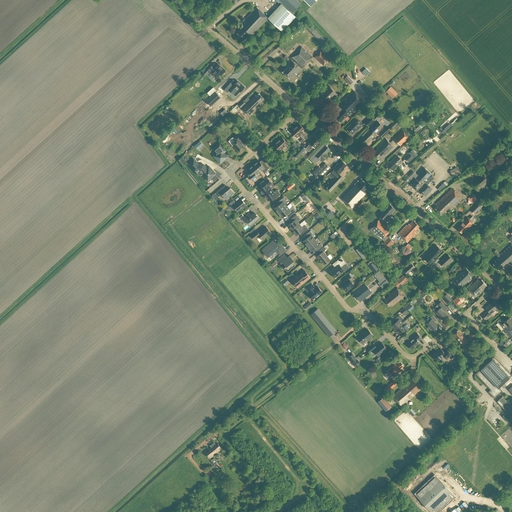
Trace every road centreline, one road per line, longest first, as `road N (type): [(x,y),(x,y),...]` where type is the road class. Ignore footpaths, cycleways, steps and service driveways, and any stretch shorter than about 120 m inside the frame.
road 1 (residential): [(300,109),(233,178),(349,308),(370,315),(405,355),(414,357),(466,313)]
road 2 (tertiary): [(500,283),(300,109)]
road 3 (track): [(370,315),(191,452)]
road 4 (tertiary): [(300,109),(175,0)]
road 5 (track): [(389,187),(482,103)]
